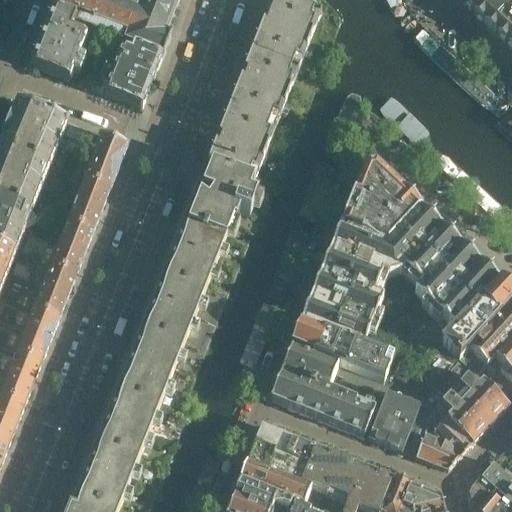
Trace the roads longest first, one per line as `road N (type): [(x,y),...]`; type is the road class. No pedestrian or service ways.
road 1 (residential): [(254,411),(357,151),(371,143),(386,148),(511,267)]
road 2 (unclassified): [(28,511),(172,146)]
road 3 (residential): [(254,411),(455,496)]
road 4 (residential): [(0,77),(172,146)]
road 5 (unclassified): [(224,0),(172,146)]
